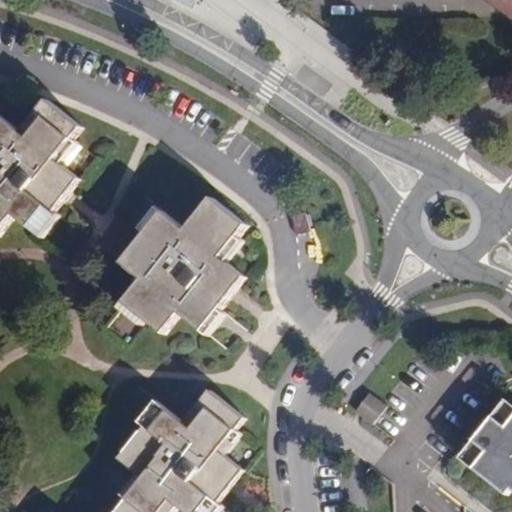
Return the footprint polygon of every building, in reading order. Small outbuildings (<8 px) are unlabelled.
[(194,12),(197,6),(184,0),(176,0),(176,3),(194,12)] [(511,0),(495,0),(511,11),(511,0)] [(89,125),(52,97),(28,129),(3,110),(0,114),(0,229),(7,235),(24,212),(46,229),(72,195),(44,175),(52,164),(65,175),(74,164),(65,157),(81,136),(89,125)] [(91,144),(81,136),(65,157),(74,164),(75,164),(91,144)] [(255,224),(218,195),(194,225),(168,205),(151,227),(123,262),(147,279),(130,301),(172,334),(189,311),(214,330),(240,296),(211,274),(219,264),(233,275),(243,262),(231,254),(255,224)] [(168,205),(158,197),(141,219),(151,227),(168,205)] [(390,394),(376,383),(358,398),(376,413),(390,394)] [(511,511),(511,404),(500,417),(496,414),(491,421),(494,424),(484,437),(480,434),(476,440),(478,442),(468,456),(478,464),(476,468),(509,495),(511,491),(511,511)] [(249,444),(213,415),(188,446),(166,428),(122,481),(146,500),(136,511),(224,511),(201,494),(208,485),(223,498),(234,485),(223,475),(249,444)]
